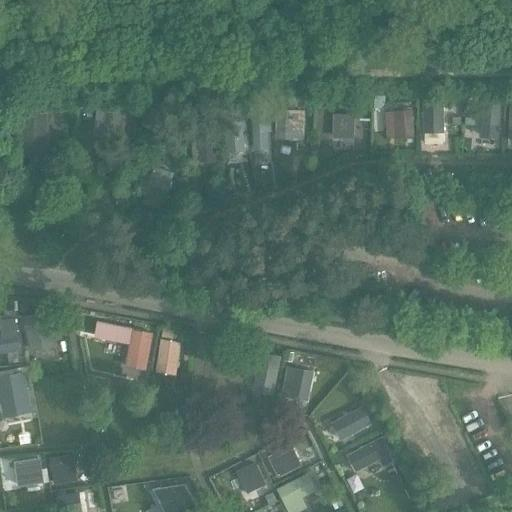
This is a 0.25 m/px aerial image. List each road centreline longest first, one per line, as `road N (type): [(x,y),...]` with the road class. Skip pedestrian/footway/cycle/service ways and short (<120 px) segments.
road 1 (unclassified): [(511,367),(40,276),(0,277)]
road 2 (track): [(159,70),(511,65)]
road 3 (track): [(0,72),(159,70)]
